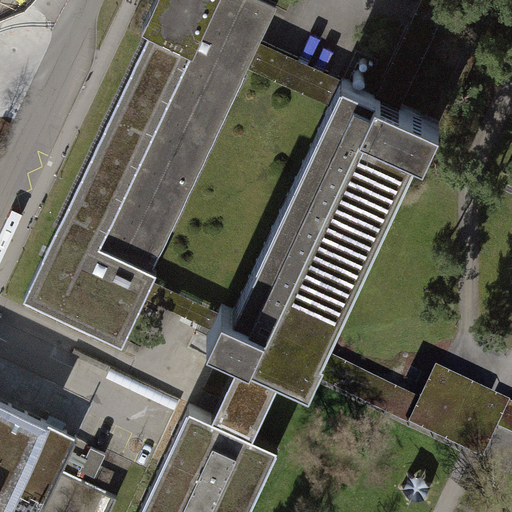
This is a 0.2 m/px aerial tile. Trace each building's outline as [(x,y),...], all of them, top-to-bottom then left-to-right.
[(23,297),(122,344),(145,297),(149,288),(153,279),(157,272),(152,269),(248,66),(261,40),(267,27),(277,6),(263,0),(154,0),(143,25),(151,29),(23,297)] [(511,0),(419,0),(375,93),(385,97),(389,99),(399,104),(449,0),(511,0)] [(261,40),(248,66),(330,105),(343,78),(261,40)] [(364,63),(365,60),(364,58),(362,56),(360,56),(357,56),(356,58),(355,61),(356,63),(358,65),(360,65),(362,65),(364,63)] [(364,79),(365,75),(364,71),(361,68),(357,67),(353,68),(350,71),(349,75),(350,79),(353,82),(357,83),(361,82),(364,79)] [(210,328),(207,335),(241,351),(282,371),(309,384),(310,381),(316,368),(323,355),(324,352),(322,351),(416,153),(423,157),(439,123),(399,104),(389,99),(385,97),(375,93),(365,88),(343,78),(330,105),(233,308),(222,303),(219,310),(214,319),(210,328)] [(193,320),(210,328),(214,319),(219,310),(153,279),(149,288),(145,297),(193,320)] [(247,434),(282,371),(241,351),(232,369),(223,380),(208,412),(185,401),(153,471),(134,511),(243,511),(274,447),(247,434)] [(316,368),(310,381),(462,452),(470,456),(480,460),(483,463),(487,454),(498,430),(511,436),(511,405),(507,403),(496,397),(487,393),(475,418),(424,395),(421,402),(323,355),(316,368)] [(436,369),(424,395),(475,418),(487,393),(440,371),(436,369)] [(68,430),(0,397),(0,511),(41,511),(61,470),(78,434),(73,432),(68,430)] [(99,475),(107,451),(92,445),(83,470),(99,475)] [(423,470),(408,470),(400,486),(410,500),(426,499),(433,483),(423,470)]
